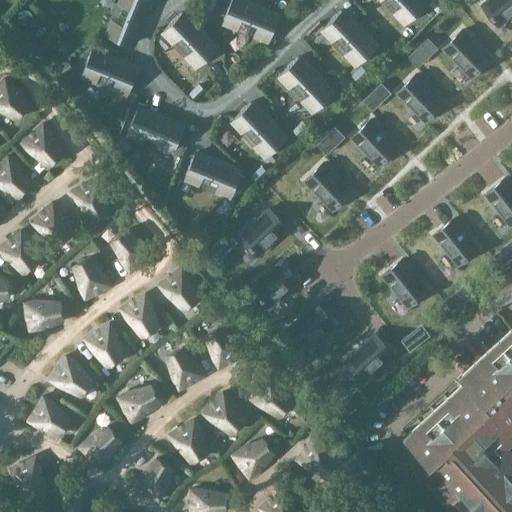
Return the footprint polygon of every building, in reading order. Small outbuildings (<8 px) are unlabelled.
[(114,21),(108,36),(131,45),(148,0),(122,0),(121,5),(129,9),(123,24),(114,21)] [(205,0),(202,8),(210,11),(214,0),(205,0)] [(237,0),(231,0),(223,20),(238,27),(242,18),(257,25),(254,33),(269,39),(278,17),(237,0)] [(419,0),(398,0),(402,4),(395,10),(407,22),(424,5),(419,0)] [(443,0),(431,0),(429,3),(437,12),(447,4),(443,0)] [(511,0),(487,0),(482,4),(498,25),(511,13),(511,0)] [(341,10),(323,27),(334,39),(335,40),(341,33),(353,45),(346,51),(357,63),(375,47),(341,10)] [(181,13),(164,29),(175,41),(175,42),(182,35),(193,47),(187,54),(198,66),(216,49),(181,13)] [(462,30),(443,48),(471,77),(489,59),(462,30)] [(427,37),(420,44),(430,54),(437,48),(427,37)] [(91,51),(82,73),(97,79),(97,80),(101,71),(116,77),(113,86),(128,92),(137,70),(91,51)] [(297,57),(280,74),(291,86),(298,80),(309,92),(303,98),(314,110),(332,93),(297,57)] [(67,59),(58,66),(62,72),(72,65),(67,59)] [(361,64),(351,74),(357,80),(367,70),(361,64)] [(416,74),(397,92),(424,121),(443,103),(416,74)] [(0,80),(0,110),(16,120),(30,102),(18,88),(4,75),(0,80)] [(381,82),(375,88),(384,99),(390,93),(381,82)] [(250,102),(233,119),(244,130),(244,131),(251,125),(262,137),(256,143),(267,155),(285,138),(250,102)] [(136,109),(127,131),(142,138),(143,138),(146,130),(161,136),(158,144),(173,150),(183,128),(136,109)] [(303,120),(293,129),(299,135),(309,126),(303,120)] [(370,120),(352,137),(378,165),(397,147),(370,120)] [(19,142),(25,149),(34,156),(49,166),(64,152),(53,133),(42,121),(19,142)] [(334,127),(328,133),(338,142),(344,137),(334,127)] [(123,135),(116,140),(122,149),(130,144),(123,135)] [(294,137),(288,142),(294,148),(299,143),(294,137)] [(7,153),(0,160),(0,187),(18,197),(32,180),(22,167),(18,162),(7,153)] [(194,153),(185,176),(200,182),(201,182),(204,174),(219,180),(216,189),(231,195),(240,172),(194,153)] [(262,163),(252,173),(257,178),(267,168),(262,163)] [(323,163),(304,181),(332,209),(350,191),(323,163)] [(69,190),(77,206),(89,220),(111,208),(105,191),(96,175),(69,190)] [(511,186),(505,178),(485,194),(509,225),(511,222),(511,186)] [(52,199),(29,220),(42,235),(57,245),(73,231),(62,210),(52,199)] [(227,200),(216,209),(221,215),(232,206),(227,200)] [(268,209),(239,237),(257,255),(286,228),(285,227),(268,209)] [(454,218),(433,234),(457,264),(477,248),(454,218)] [(20,227),(0,243),(0,252),(7,262),(23,274),(40,261),(33,243),(20,227)] [(119,260),(130,273),(154,254),(142,238),(128,228),(109,242),(119,260)] [(227,232),(220,238),(230,248),(236,242),(227,232)] [(499,250),(492,255),(501,266),(508,260),(499,250)] [(113,288),(90,256),(71,265),(77,289),(84,302),(113,288)] [(402,259),(382,275),(407,306),(427,290),(402,259)] [(281,261),(250,286),(267,306),(297,281),(281,261)] [(155,285),(164,296),(181,311),(200,297),(191,278),(181,265),(155,285)] [(0,301),(9,299),(7,277),(0,275),(0,301)] [(117,308),(124,321),(141,338),(160,327),(152,301),(145,292),(117,308)] [(449,296),(443,301),(451,312),(458,306),(449,296)] [(21,302),(28,334),(40,330),(41,331),(46,329),(46,328),(64,322),(60,300),(36,299),(21,302)] [(316,304),(286,329),(302,349),(333,324),(316,304)] [(82,338),(88,350),(106,367),(125,356),(117,335),(108,322),(82,338)] [(210,359),(218,371),(243,355),(236,340),(222,324),(203,336),(210,359)] [(511,330),(460,378),(462,380),(402,434),(431,467),(422,475),(454,511),(511,511),(511,460),(496,443),(511,429),(511,330)] [(374,334),(345,361),(362,380),(392,353),(374,334)] [(407,335),(400,340),(409,351),(416,346),(407,335)] [(170,380),(178,392),(206,377),(197,362),(184,346),(178,347),(167,354),(164,358),(170,380)] [(47,381),(52,384),(55,387),(81,398),(93,379),(79,365),(65,355),(47,381)] [(246,399),(255,406),(280,418),(293,400),(283,388),(267,374),(246,399)] [(115,398),(130,425),(140,421),(161,403),(160,397),(154,388),(150,384),(128,390),(115,398)] [(199,414),(208,422),(231,436),(246,419),(235,403),(223,390),(199,414)] [(25,422),(34,428),(58,437),(63,434),(71,418),(57,404),(42,395),(25,422)] [(344,400),(338,405),(347,416),(353,410),(344,400)] [(166,434),(172,446),(190,464),(210,452),(202,429),(194,417),(166,434)] [(76,448),(99,471),(108,462),(123,442),(120,437),(111,428),(106,425),(92,434),(76,448)] [(293,460),(306,469),(326,479),(339,461),(325,444),(313,434),(293,460)] [(228,456),(248,481),(276,458),(274,450),(267,441),(262,437),(243,445),(228,456)] [(6,468),(11,481),(20,499),(32,501),(41,497),(48,490),(42,472),(34,456),(6,468)] [(131,488),(159,504),(166,492),(174,469),(171,465),(159,459),(155,458),(141,472),(131,488)] [(337,483),(329,496),(350,510),(359,497),(337,483)] [(59,490),(61,505),(63,511),(93,511),(94,502),(91,486),(59,490)] [(188,511),(227,511),(226,492),(202,487),(187,489),(188,511)] [(256,508),(259,511),(297,511),(293,502),(284,494),(282,488),(256,508)]
